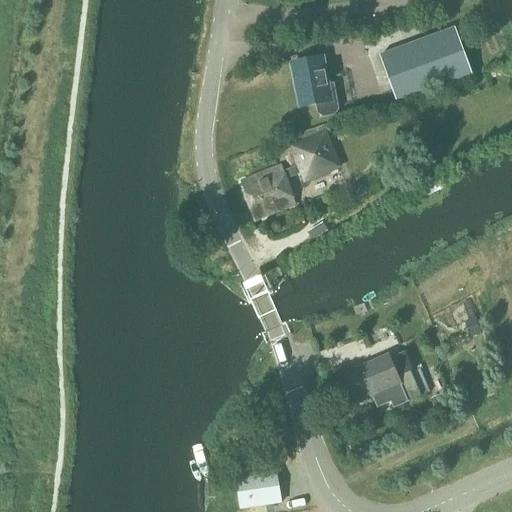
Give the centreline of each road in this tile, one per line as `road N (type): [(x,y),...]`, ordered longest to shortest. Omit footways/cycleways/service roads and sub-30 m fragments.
road 1 (unclassified): [(352,511),(323,469),(278,336),(215,195),(208,151),(227,0)]
road 2 (unknown): [(222,37),(423,0)]
